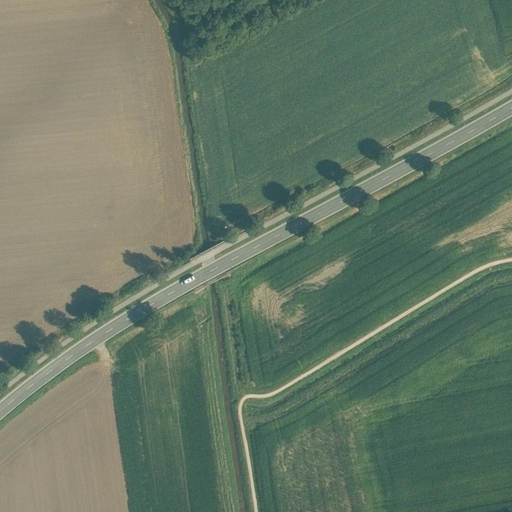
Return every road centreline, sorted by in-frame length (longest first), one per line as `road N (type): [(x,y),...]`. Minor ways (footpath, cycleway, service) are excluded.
road 1 (secondary): [(0,410),(158,299),(511,108)]
road 2 (track): [(511,259),(284,387),(242,399),(257,511)]
